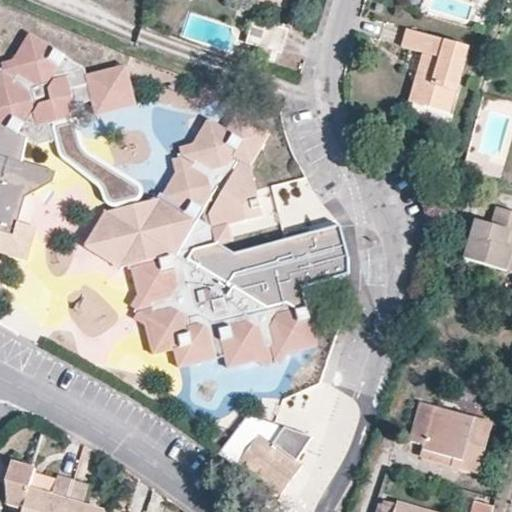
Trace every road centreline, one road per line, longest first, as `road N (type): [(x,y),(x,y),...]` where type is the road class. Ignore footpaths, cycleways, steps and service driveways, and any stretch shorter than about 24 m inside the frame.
road 1 (residential): [(325,511),(396,332),(398,302),(390,217),(333,129),(323,96),(344,0)]
road 2 (residential): [(0,382),(212,511)]
